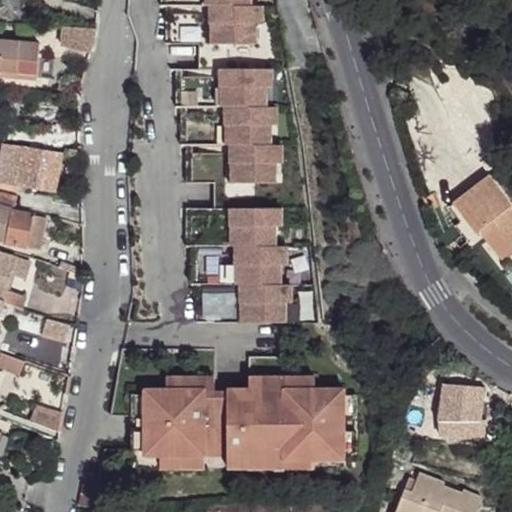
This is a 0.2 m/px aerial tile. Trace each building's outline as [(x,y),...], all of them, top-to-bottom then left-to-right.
[(172,44),(255,44),(255,24),(261,25),(261,6),(250,6),(169,6),(169,13),(172,14),(172,44)] [(64,27),(62,47),(91,54),(97,29),(64,27)] [(0,40),(0,76),(36,80),(39,45),(0,40)] [(184,107),(265,107),(265,87),(271,87),(271,69),(179,69),(179,77),(182,77),(182,107),(184,107)] [(265,107),(184,107),(184,115),(187,115),(187,146),(189,146),(270,146),(270,126),(276,126),(276,107),(265,107)] [(61,153),(3,143),(0,163),(0,183),(54,193),(61,153)] [(192,184),(275,184),(275,164),(281,164),(281,145),(270,146),(189,146),(189,153),(192,153),(192,184)] [(494,182),(490,176),(453,204),(476,234),(480,231),(493,221),(511,245),(511,168),(494,182)] [(0,203),(12,207),(14,208),(17,198),(0,192),(0,203)] [(0,203),(0,241),(5,243),(40,250),(46,218),(11,211),(12,207),(0,203)] [(194,246),(275,246),(275,227),(281,227),(281,208),(189,208),(189,216),(192,216),(192,247),(194,246)] [(503,262),(511,255),(511,245),(493,221),(480,231),(503,262)] [(275,246),(194,246),(194,255),(197,255),(197,285),(200,285),(280,285),(280,266),(286,266),(286,246),(275,246)] [(26,279),(32,262),(0,253),(0,295),(3,297),(10,274),(14,275),(26,279)] [(14,275),(10,274),(3,297),(2,300),(5,301),(4,303),(23,309),(27,297),(10,291),(14,275)] [(202,323),(285,323),(285,303),(291,303),(291,285),(280,285),(200,285),(200,292),(202,293),(202,323)] [(0,367),(20,375),(25,362),(1,353),(0,356),(0,367)] [(205,389),(205,457),(227,457),(227,392),(214,392),(214,377),(166,377),(166,389),(205,389)] [(251,377),(251,389),(313,389),(313,377),(251,377)] [(485,387),(442,384),(437,423),(439,423),(440,436),(483,436),(488,406),(482,405),(485,387)] [(160,457),(205,457),(205,389),(166,389),(144,389),(144,395),(133,395),(133,451),(144,451),(144,456),(160,457)] [(227,457),(227,468),(248,468),(248,457),(281,456),(281,461),(315,461),(344,461),(344,454),(344,431),(344,418),(344,396),(344,389),(313,389),(251,389),(227,389),(227,392),(227,457)] [(356,396),(344,396),(344,418),(356,418),(356,396)] [(32,422),(60,433),(63,415),(38,407),(32,422)] [(356,431),(344,431),(344,454),(356,454),(356,431)] [(281,456),(248,457),(248,468),(315,468),(315,461),(281,461),(281,456)] [(205,468),(205,457),(160,457),(160,468),(205,468)] [(404,489),(395,511),(475,511),(481,498),(462,491),(462,493),(443,486),(444,484),(418,474),(412,492),(404,489)] [(404,489),(412,492),(416,481),(408,479),(404,489)] [(83,484),(79,507),(94,509),(97,487),(83,484)] [(444,484),(443,486),(462,493),(462,491),(444,484)] [(206,511),(240,511),(241,502),(207,504),(206,511)] [(333,511),(334,506),(241,502),(240,511),(333,511)]
